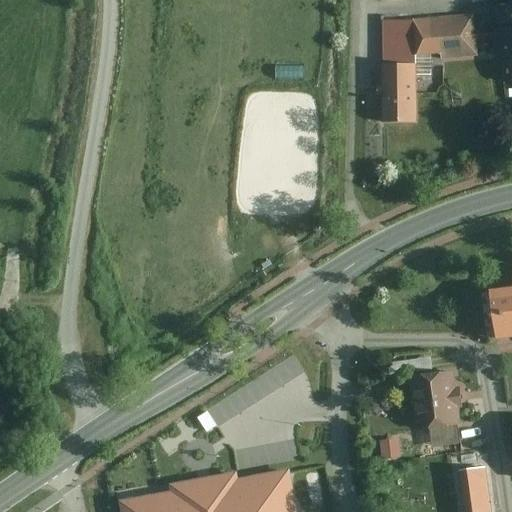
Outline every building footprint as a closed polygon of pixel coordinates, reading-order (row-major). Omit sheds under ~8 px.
[(511,5),(496,6),(498,25),(511,24),(511,5)] [(474,20),(416,22),(417,61),(475,59),(475,41),(475,33),(474,20)] [(381,67),(417,66),(417,61),(416,22),(380,23),(381,67)] [(511,29),(499,29),(499,33),(499,41),(500,84),(511,83),(511,29)] [(499,33),(475,33),(475,41),(499,41),(499,33)] [(382,125),(418,124),(418,108),(417,88),(417,66),(381,67),(382,125)] [(418,108),(436,108),(435,88),(417,88),(418,108)] [(511,291),(491,294),(497,344),(511,342),(511,291)] [(432,363),(389,368),(390,381),(410,379),(433,376),(432,363)] [(458,399),(455,374),(433,376),(410,379),(413,403),(458,399)] [(460,423),(458,399),(413,403),(415,428),(428,426),(453,424),(460,423)] [(429,437),(454,435),(453,424),(428,426),(429,437)] [(382,460),(400,458),(399,441),(381,443),(382,460)] [(174,494),(122,503),(123,511),(292,511),(286,475),(238,484),(233,475),(173,486),(174,494)]
